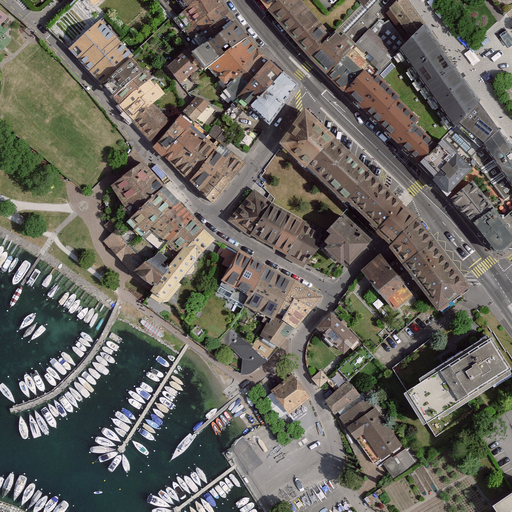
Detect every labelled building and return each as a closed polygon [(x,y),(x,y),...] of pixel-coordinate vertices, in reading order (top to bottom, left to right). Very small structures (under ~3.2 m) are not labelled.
[(92,15),(106,0),(78,0),(92,15)] [(170,0),(184,16),(205,0),(170,0)] [(227,17),(214,0),(205,0),(184,16),(201,40),(227,17)] [(248,0),(265,19),(288,0),(248,0)] [(291,0),(268,21),(304,62),(328,42),(291,0)] [(351,0),(360,11),(371,0),(351,0)] [(399,0),(384,15),(405,42),(420,29),(399,0)] [(368,21),(353,39),(377,59),(392,44),(368,21)] [(133,61),(98,23),(66,53),(101,91),(130,65),(133,61)] [(248,44),(232,25),(212,45),(187,60),(196,71),(203,81),(213,73),(229,61),(248,44)] [(396,55),(452,135),(476,110),(423,32),(396,55)] [(264,62),(248,44),(229,61),(213,73),(219,81),(214,85),(221,91),(232,82),(243,91),(264,62)] [(343,56),(330,44),(306,64),(320,80),(343,56)] [(369,62),(354,47),(323,81),(337,95),(369,62)] [(177,86),(196,71),(187,60),(185,54),(164,71),(177,86)] [(279,79),(264,62),(243,91),(236,104),(247,114),(279,79)] [(140,76),(130,65),(101,91),(113,103),(140,76)] [(399,97),(367,68),(345,92),(376,121),(399,97)] [(142,73),(140,76),(113,103),(132,125),(151,106),(162,97),(154,86),(152,89),(147,83),(149,79),(142,73)] [(295,94),(279,79),(247,114),(268,132),(295,94)] [(419,119),(399,97),(376,121),(398,140),(415,123),(419,119)] [(211,113),(194,99),(180,115),(198,130),(211,113)] [(168,122),(151,106),(132,125),(150,145),(168,122)] [(479,112),(458,136),(475,151),(496,129),(479,112)] [(333,147),(303,118),(279,153),(304,178),(306,176),(333,147)] [(188,129),(178,120),(154,150),(164,159),(188,129)] [(438,143),(415,123),(398,140),(422,162),(438,143)] [(215,125),(209,135),(225,143),(230,133),(215,125)] [(215,151),(188,129),(164,159),(188,182),(212,154),(215,151)] [(511,159),(496,136),(482,151),(511,201),(511,200),(511,159)] [(456,139),(449,148),(460,158),(467,149),(456,139)] [(333,147),(306,176),(343,212),(369,179),(333,147)] [(433,190),(454,165),(459,160),(444,147),(419,175),(433,190)] [(223,162),(212,154),(188,182),(211,207),(242,165),(228,155),(223,162)] [(454,165),(433,190),(447,206),(470,181),(454,165)] [(139,166),(108,194),(128,222),(162,193),(139,166)] [(401,214),(369,179),(343,212),(376,241),(401,214)] [(271,204),(251,190),(230,221),(251,235),(271,204)] [(470,190),(451,207),(470,231),(491,216),(470,190)] [(177,208),(162,193),(128,225),(145,241),(177,208)] [(291,217),(271,204),(251,235),(271,247),(291,217)] [(190,215),(177,208),(145,241),(158,251),(167,244),(190,215)] [(407,220),(401,214),(376,241),(380,246),(388,256),(414,228),(407,220)] [(219,239),(190,215),(167,244),(180,255),(170,267),(165,263),(168,256),(158,251),(144,260),(135,271),(154,286),(152,289),(147,296),(162,308),(219,239)] [(511,215),(501,226),(511,239),(511,215)] [(305,225),(291,217),(271,247),(286,258),(305,225)] [(493,218),(471,233),(487,252),(500,253),(511,244),(493,218)] [(342,279),(366,254),(354,244),(358,240),(341,224),(325,243),(329,247),(323,254),(326,256),(323,260),(342,279)] [(324,236),(305,225),(286,258),(305,268),(324,236)] [(432,252),(414,228),(388,256),(393,265),(402,276),(432,252)] [(103,243),(132,273),(135,271),(144,260),(116,229),(103,243)] [(221,262),(230,266),(236,251),(227,247),(221,262)] [(464,296),(432,252),(402,276),(410,286),(435,319),(464,296)] [(231,302),(250,264),(236,257),(217,293),(231,302)] [(387,270),(379,260),(359,276),(392,318),(412,303),(404,294),(410,286),(402,276),(393,265),(387,270)] [(245,310),(264,270),(250,264),(231,302),(245,310)] [(262,339),(279,352),(320,300),(291,284),(264,270),(245,310),(268,324),(262,339)] [(331,313),(317,329),(346,354),(360,338),(331,313)] [(247,361),(241,369),(251,377),(267,358),(241,336),(231,347),(247,361)] [(511,376),(491,342),(401,397),(422,432),(511,376)] [(361,346),(323,380),(326,383),(334,392),(372,359),(361,346)] [(323,380),(318,374),(311,381),(319,390),(326,383),(323,380)] [(291,381),(269,398),(285,421),(308,404),(291,381)] [(359,395),(348,383),(326,400),(336,414),(359,395)] [(374,414),(362,399),(336,416),(346,434),(374,414)] [(374,414),(346,434),(372,471),(379,466),(400,451),(374,414)] [(417,463),(406,447),(400,451),(379,466),(391,482),(417,463)]
